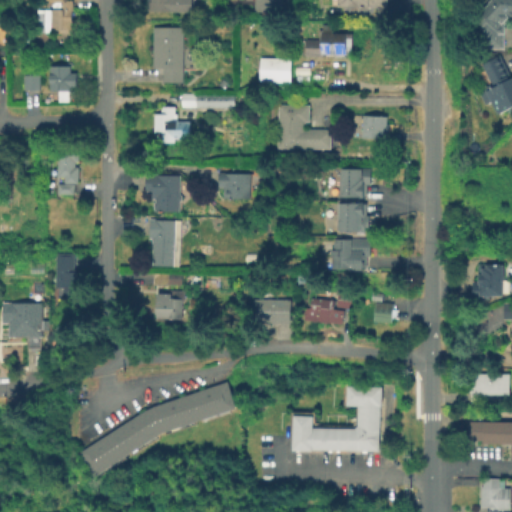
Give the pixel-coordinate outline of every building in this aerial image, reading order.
[(73,0),(73,32),(54,32),(54,9),(60,9),(60,5),(46,5),(46,0),(73,0)] [(193,0),(193,9),(148,9),(148,5),(148,0),(193,0)] [(285,0),(285,10),(257,11),(257,0),(285,0)] [(511,20),(510,18),(503,24),(504,48),(484,48),(484,29),(478,29),(478,13),(491,0),(511,0),(511,20)] [(184,26),(184,82),(164,82),(164,67),(154,67),(154,26),(184,26)] [(353,32),(353,54),(324,53),(324,56),(306,55),(307,39),(319,39),(319,29),(334,29),(334,32),(353,32)] [(498,56),(510,78),(511,77),(511,114),(511,115),(506,109),(498,114),(484,87),(488,85),(483,75),(480,75),(479,73),(484,70),(482,65),(478,66),(476,63),(484,57),(487,61),(498,56)] [(259,57),(290,58),(290,82),(259,81),(259,57)] [(71,65),(71,72),(77,72),(77,86),(71,86),(71,90),(70,90),(70,100),(59,100),(59,90),(51,90),(51,65),(71,65)] [(41,74),(41,89),(25,89),(24,74),(41,74)] [(198,93),(198,113),(182,113),(183,92),(198,93)] [(310,104),(310,122),(306,121),(306,128),(332,128),(332,147),(279,147),(279,104),(310,104)] [(176,106),(176,141),(163,141),(163,131),(155,131),(155,113),(162,112),(162,106),(176,106)] [(388,116),(387,123),(389,123),(389,130),(387,130),(386,138),(363,137),(364,114),(388,116)] [(79,165),(79,181),(65,181),(65,176),(58,175),(58,147),(79,148),(79,160),(76,160),(76,165),(79,165)] [(367,194),(341,194),(341,166),(371,166),(371,183),(367,183),(367,194)] [(251,171),(251,197),(224,197),(224,186),(220,187),(220,172),(251,171)] [(181,174),(180,210),(156,210),(156,197),(152,197),(152,190),(146,190),(146,172),(181,174)] [(74,182),(74,192),(58,192),(58,182),(74,182)] [(365,199),(365,201),(368,201),(368,213),(371,213),(371,225),(365,225),(365,228),(341,227),(340,227),(340,216),(341,216),(341,199),(365,199)] [(181,218),(180,264),(153,264),(154,248),(152,248),(152,237),(150,237),(150,218),(181,218)] [(372,236),(372,253),(368,253),(368,265),(334,265),(334,253),(332,253),(332,247),(337,247),(337,245),(336,245),(336,239),(337,239),(337,236),(372,236)] [(86,270),(86,302),(63,302),(63,286),(56,286),(56,252),(74,252),(74,270),(86,270)] [(491,299),(473,298),(474,288),(472,280),(478,280),(477,264),(497,263),(497,262),(505,261),(506,297),(491,297),(491,299)] [(182,273),(182,283),(169,283),(169,284),(154,283),(154,271),(169,271),(169,273),(182,273)] [(352,293),(349,307),(335,304),(338,290),(352,293)] [(183,297),(182,318),(156,317),(157,292),(172,292),(172,297),(183,297)] [(335,298),(334,308),(344,309),(343,322),(312,319),(312,317),(304,316),(306,306),(310,306),(311,296),(335,298)] [(292,299),(292,322),(260,321),(261,298),(292,299)] [(393,302),(391,320),(378,318),(381,300),(393,302)] [(44,322),(44,335),(11,335),(11,322),(4,322),(4,301),(44,301),(44,322)] [(511,322),(502,322),(505,302),(511,301),(511,322)] [(509,372),(510,393),(481,393),(481,391),(469,391),(469,372),(509,372)] [(161,433),(96,475),(80,451),(146,409),(154,405),(229,380),(238,407),(161,433)] [(344,384),(379,385),(378,405),(377,405),(376,450),(311,449),(310,450),(290,449),(291,414),(311,415),(311,427),(352,427),(355,425),(355,405),(343,405),(344,384)] [(511,420),(511,443),(483,443),(483,439),(467,439),(467,420),(511,420)] [(500,479),(500,488),(510,488),(511,511),(480,508),(480,478),(489,477),(500,479)]
